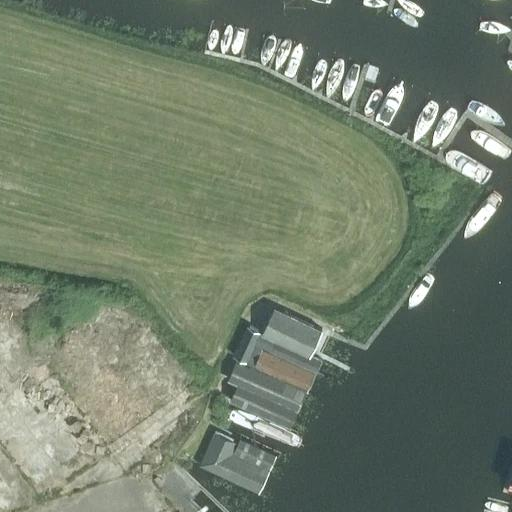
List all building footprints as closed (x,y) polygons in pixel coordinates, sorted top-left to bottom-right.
[(273,306),(262,331),(311,354),(315,346),(321,332),(322,328),(273,306)] [(248,325),(233,358),(247,364),(255,346),(256,343),(262,331),(248,325)] [(262,331),(256,343),(316,371),(322,359),(311,354),(262,331)] [(255,346),(247,364),(306,391),(315,373),(255,346)] [(235,362),(229,376),(298,408),(305,394),(235,362)] [(237,383),(230,397),(290,425),(297,411),(237,383)] [(215,431),(199,464),(259,492),(269,470),(232,453),(237,441),(215,431)] [(240,439),(234,452),(270,469),(276,456),(240,439)]
